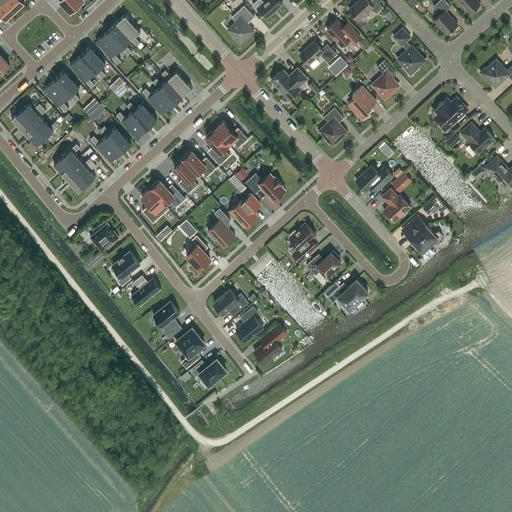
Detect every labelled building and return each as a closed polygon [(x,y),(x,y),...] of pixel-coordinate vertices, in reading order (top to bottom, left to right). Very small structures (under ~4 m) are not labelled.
[(0,0),(0,21),(4,18),(6,19),(15,10),(5,0),(0,0)] [(5,0),(15,10),(25,2),(24,0),(23,0),(5,0)] [(60,0),(70,11),(82,0),(60,0)] [(256,0),(253,3),(253,6),(255,8),(257,8),(267,18),(282,4),(279,0),(265,0),(264,2),(261,0),(256,0)] [(376,13),(383,7),(377,0),(370,0),(369,1),(367,0),(358,0),(349,9),(358,19),(371,8),(376,13)] [(441,13),(434,20),(446,34),(458,23),(446,10),(451,6),(445,0),(439,0),(434,5),(441,13)] [(459,0),(470,12),(472,10),(473,11),(476,11),(479,8),(479,6),(478,5),(480,3),(477,0),(459,0)] [(236,21),(228,29),(240,42),(253,30),(247,23),(254,16),(244,5),(231,16),(236,21)] [(389,10),(385,14),(391,22),(396,18),(389,10)] [(140,31),(125,14),(116,22),(132,38),(131,39),(137,45),(140,42),(135,36),(140,31)] [(352,43),(360,35),(350,24),(345,29),(337,20),(327,29),(341,45),(348,39),(352,43)] [(132,38),(116,22),(107,30),(122,47),(128,54),(131,50),(126,44),(131,39),(132,38)] [(402,44),(407,49),(397,58),(405,67),(405,68),(410,74),(417,68),(416,67),(425,59),(412,44),(411,45),(406,40),(410,36),(402,27),(394,36),(402,44)] [(115,53),(122,47),(107,30),(96,40),(117,63),(121,60),(115,53)] [(363,39),(358,44),(363,49),(368,44),(363,39)] [(327,62),(337,53),(327,43),(322,48),(314,40),(300,54),(309,64),(320,53),(327,62)] [(368,52),(374,47),(371,44),(365,49),(368,52)] [(147,45),(142,49),(146,53),(150,49),(147,45)] [(105,62),(90,46),(81,54),(96,71),(102,77),(106,74),(100,68),(105,62)] [(89,77),(96,71),(81,54),(70,64),(91,87),(95,84),(89,77)] [(344,60),(340,55),(331,63),(335,68),(344,60)] [(4,57),(2,58),(0,56),(0,72),(10,64),(4,57)] [(486,67),(485,67),(480,71),(486,78),(487,77),(495,86),(508,75),(511,79),(511,63),(506,69),(496,58),(486,67)] [(399,85),(391,76),(396,71),(385,59),(377,66),(384,73),(372,83),(385,98),(399,85)] [(347,66),(342,71),(347,76),(352,71),(347,66)] [(299,86),(308,78),(298,67),(289,75),(283,69),(271,79),(288,98),(300,88),(299,86)] [(165,69),(161,73),(167,79),(168,78),(183,95),(192,87),(177,70),(171,75),(165,69)] [(79,86),(64,70),(55,78),(70,95),(76,101),(80,98),(74,91),(79,86)] [(158,87),(159,87),(174,103),(183,95),(168,78),(167,79),(162,83),(156,77),(153,81),(158,87)] [(70,95),(55,78),(44,88),(65,111),(69,107),(63,101),(70,95)] [(312,80),(308,84),(316,93),(320,89),(312,80)] [(114,81),(110,86),(114,91),(119,86),(114,81)] [(362,118),(370,111),(367,109),(376,101),(361,85),(353,93),(355,96),(348,103),(362,118)] [(119,87),(115,91),(119,96),(124,92),(119,87)] [(142,90),(163,113),(174,103),(159,87),(158,87),(152,93),(146,87),(142,90)] [(435,116),(434,118),(445,129),(468,108),(457,97),(451,102),(447,98),(434,109),(435,110),(434,112),(434,113),(434,115),(435,116)] [(132,111),(133,110),(148,127),(157,119),(142,102),(136,107),(130,101),(127,105),(132,111)] [(28,102),(12,118),(20,127),(37,111),(43,106),(40,102),(33,108),(28,102)] [(88,103),(83,108),(89,114),(93,110),(94,110),(88,103)] [(43,106),(37,111),(20,127),(28,136),(45,120),(40,115),(46,109),(43,106)] [(344,117),(334,107),(324,116),(328,121),(319,130),(327,138),(326,139),(332,145),(339,140),(338,139),(347,131),(338,122),(344,117)] [(93,110),(89,114),(93,119),(98,115),(93,110)] [(116,114),(137,137),(148,127),(133,110),(132,111),(125,117),(120,111),(116,114)] [(89,115),(86,118),(91,124),(95,121),(89,115)] [(45,120),(28,136),(37,145),(59,124),(56,120),(50,126),(45,120)] [(215,129),(230,145),(234,141),(239,146),(248,137),(238,127),(233,131),(224,121),(223,122),(222,121),(216,126),(217,127),(215,129)] [(478,153),(495,138),(485,127),(480,131),(471,121),(460,131),(469,141),(468,142),(478,153)] [(106,135),(106,134),(122,151),(131,143),(116,126),(110,131),(104,125),(101,128),(106,135)] [(215,129),(213,130),(212,130),(207,135),(208,136),(206,137),(216,148),(210,153),(220,164),(230,154),(226,149),(230,145),(215,129)] [(451,147),(461,137),(455,131),(445,140),(451,147)] [(90,138),(111,161),(122,151),(106,134),(106,135),(99,141),(94,135),(90,138)] [(70,135),(65,139),(69,144),(74,140),(70,135)] [(497,148),(500,145),(495,140),(492,143),(497,148)] [(80,146),(77,143),(54,164),(62,173),(79,158),(74,152),(80,146)] [(185,157),(183,158),(197,173),(199,176),(204,172),(207,175),(216,167),(206,156),(201,161),(192,150),(190,152),(189,151),(184,156),(185,157)] [(511,166),(509,170),(497,156),(486,166),(508,190),(509,189),(510,190),(511,188),(511,166)] [(79,158),(62,173),(70,182),(87,166),(93,161),(90,157),(84,163),(79,158)] [(197,173),(183,158),(181,160),(181,159),(175,164),(176,165),(174,166),(184,177),(179,181),(188,192),(198,184),(192,177),(193,176),(197,173)] [(93,161),(87,166),(70,182),(78,191),(95,176),(90,170),(96,164),(93,161)] [(481,164),(471,173),(476,178),(486,170),(481,164)] [(380,174),(372,165),(356,179),(366,190),(373,184),(377,189),(393,175),(387,168),(380,174)] [(399,166),(393,172),(397,177),(403,171),(399,166)] [(241,168),(235,173),(241,179),(247,174),(241,168)] [(404,171),(391,182),(396,188),(409,176),(404,171)] [(235,174),(230,178),(236,185),(241,180),(235,174)] [(275,179),(271,175),(264,181),(258,174),(249,183),(258,193),(264,187),(275,199),(277,197),(278,198),(284,194),(282,192),(285,190),(281,186),(282,185),(276,178),(275,179)] [(153,186),(151,188),(166,204),(170,200),(176,206),(185,198),(174,185),(169,190),(160,180),(158,181),(157,180),(152,185),(153,186)] [(389,204),(384,209),(394,221),(400,216),(402,216),(406,212),(406,210),(411,206),(400,194),(398,196),(391,187),(382,196),(389,204)] [(151,188),(149,190),(148,189),(141,195),(149,204),(143,210),(153,221),(169,207),(166,204),(151,188)] [(242,199),(230,210),(245,226),(257,215),(252,210),(255,207),(255,208),(260,204),(251,193),(243,200),(242,199)] [(428,213),(431,210),(433,212),(438,208),(431,200),(423,207),(428,213)] [(220,218),(208,230),(223,246),(235,235),(225,224),(230,219),(220,207),(214,212),(220,218)] [(443,235),(439,230),(433,232),(418,215),(402,229),(412,240),(411,243),(416,247),(418,247),(421,250),(432,242),(433,243),(440,241),(441,241),(441,240),(443,235)] [(104,248),(119,236),(108,222),(90,236),(101,250),(94,256),(98,261),(108,253),(104,248)] [(295,230),(290,235),(291,236),(290,237),(296,243),(294,245),(297,249),(293,253),(301,261),(317,245),(311,239),(316,234),(305,222),(296,231),(295,230)] [(162,230),(156,235),(161,240),(166,234),(162,230)] [(197,243),(187,253),(193,260),(192,261),(196,266),(198,265),(199,267),(210,257),(204,250),(208,246),(197,234),(192,238),(197,243)] [(139,262),(129,249),(112,263),(122,275),(118,279),(122,284),(131,276),(127,271),(139,262)] [(319,271),(325,277),(341,262),(338,258),(339,256),(334,250),(321,261),(316,255),(307,263),(316,274),(319,271)] [(139,287),(131,293),(131,294),(132,294),(139,303),(139,304),(161,288),(160,287),(159,288),(152,278),(152,277),(147,281),(145,278),(146,278),(142,273),(133,280),(137,285),(139,287)] [(362,296),(368,291),(357,279),(344,290),(340,285),(328,296),(333,301),(339,296),(350,308),(355,303),(357,305),(365,299),(362,296)] [(230,288),(214,301),(224,312),(233,305),(238,311),(249,302),(241,292),(237,295),(230,288)] [(254,292),(248,297),(252,302),(258,297),(254,292)] [(180,312),(170,300),(153,314),(165,328),(163,330),(169,337),(181,327),(176,319),(175,320),(173,317),(180,312)] [(245,317),(235,326),(244,338),(262,324),(255,315),(259,312),(254,305),(243,314),(245,317)] [(287,332),(279,323),(260,339),(263,343),(254,351),(264,363),(282,348),(276,341),(287,332)] [(192,327),(176,340),(188,355),(181,361),(186,367),(198,358),(193,352),(205,342),(192,327)] [(209,383),(226,369),(217,358),(207,365),(202,359),(190,368),(196,375),(200,372),(209,383)] [(187,370),(181,376),(185,380),(191,375),(187,370)]
